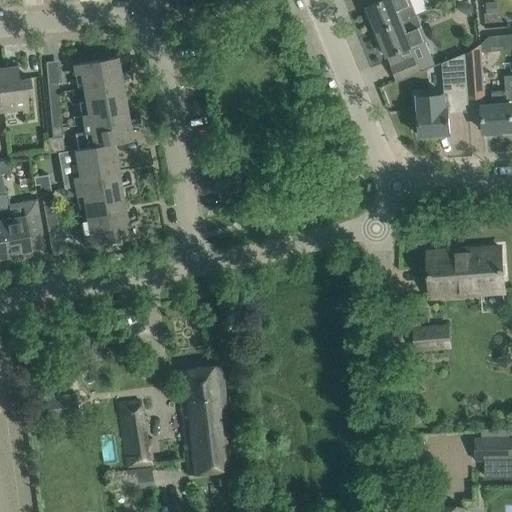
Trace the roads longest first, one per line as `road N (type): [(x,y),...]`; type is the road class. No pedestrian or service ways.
road 1 (residential): [(198,267),(159,66),(142,32),(101,19),(0,27)]
road 2 (unclassified): [(385,511),(382,224)]
road 3 (residential): [(397,187),(319,0)]
road 4 (unclassified): [(198,267),(0,303)]
road 5 (unclassified): [(382,224),(198,267)]
